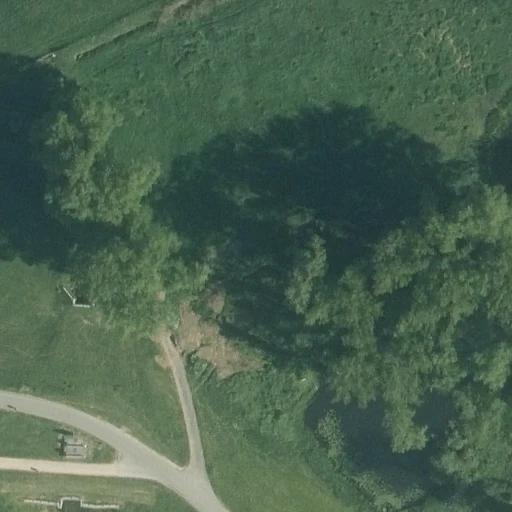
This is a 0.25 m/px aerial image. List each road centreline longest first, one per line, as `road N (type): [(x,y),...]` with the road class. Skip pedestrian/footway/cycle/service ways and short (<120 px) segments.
road 1 (track): [(184,398),(153,308),(39,57)]
road 2 (unclassified): [(0,401),(38,407),(98,434),(212,511)]
road 3 (track): [(155,0),(39,57)]
